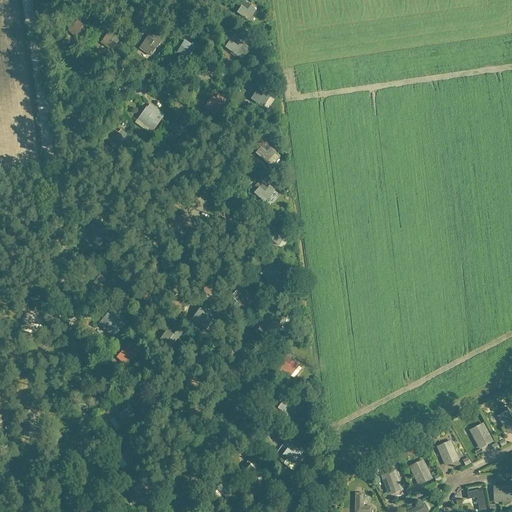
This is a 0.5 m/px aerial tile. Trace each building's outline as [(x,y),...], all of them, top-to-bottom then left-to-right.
[(248,21),(256,10),(241,0),(234,11),(248,21)] [(80,18),(77,20),(68,31),(78,40),(90,26),(80,18)] [(101,43),(112,51),(122,37),(111,29),(101,43)] [(140,48),(150,56),(161,42),(150,34),(140,48)] [(244,45),(230,35),(225,42),(228,45),(225,48),(236,56),(244,45)] [(189,60),(196,49),(199,52),(202,48),(193,42),(191,45),(185,41),(177,53),(189,60)] [(77,55),(66,68),(76,77),(88,63),(77,55)] [(258,83),(255,87),(248,98),(262,108),(270,97),(262,91),(264,87),(258,83)] [(214,94),(204,108),(216,116),(225,101),(214,94)] [(138,119),(149,127),(154,130),(164,116),(149,105),(138,119)] [(77,116),(81,118),(73,129),(84,137),(97,118),(92,115),(90,118),(80,112),(77,116)] [(180,115),(169,129),(180,138),(191,124),(180,115)] [(107,142),(117,150),(128,136),(118,128),(107,142)] [(264,144),(256,154),(266,163),(274,154),(275,153),(275,152),(264,144)] [(257,191),(254,194),(264,203),(273,193),(260,181),(254,188),(257,191)] [(111,235),(102,225),(88,237),(97,247),(111,235)] [(272,225),(269,230),(272,232),(267,238),(278,246),(286,236),(272,225)] [(271,284),(280,274),(267,263),(253,278),(258,282),(259,282),(263,278),(271,284)] [(100,282),(97,286),(108,294),(116,283),(102,272),(97,280),(100,282)] [(251,296),(250,296),(253,292),(248,288),(245,292),(237,285),(228,296),(242,307),(251,296)] [(215,321),(218,317),(204,306),(192,320),(205,330),(213,320),(215,321)] [(99,325),(109,333),(114,338),(123,327),(118,323),(120,320),(110,311),(99,325)] [(267,341),(275,330),(279,325),(278,324),(279,323),(273,319),(268,326),(260,320),(252,331),(267,341)] [(170,328),(159,342),(169,350),(180,336),(170,328)] [(132,351),(127,346),(117,357),(127,366),(139,353),(134,349),(132,351)] [(298,366),(284,355),(283,355),(282,356),(283,357),(272,371),(278,376),(282,371),(290,377),(298,366)] [(285,423),(289,417),(297,406),(282,396),(277,403),(281,406),(278,410),(275,410),(272,414),(285,423)] [(136,419),(133,415),(134,414),(129,408),(128,409),(125,405),(122,408),(124,411),(114,418),(121,429),(136,419)] [(36,427),(33,410),(20,413),(23,430),(36,427)] [(511,414),(500,420),(508,434),(511,431),(511,414)] [(485,428),(472,435),(479,448),(492,442),(485,428)] [(142,455),(135,446),(137,444),(132,439),(126,444),(130,448),(120,456),(129,466),(142,455)] [(286,441),(276,455),(281,459),(279,461),(283,464),(287,459),(294,464),(302,453),(286,441)] [(452,446),(439,451),(445,466),(458,460),(452,446)] [(255,454),(243,468),(257,479),(266,469),(256,461),(259,457),(255,454)] [(424,465),(411,471),(418,485),(431,478),(424,465)] [(217,490),(226,498),(235,488),(222,476),(216,482),(209,488),(214,493),(217,490)] [(397,476),(383,481),(388,495),(402,490),(397,476)] [(150,496),(147,491),(144,492),(140,486),(128,493),(134,504),(150,496)] [(495,488),(495,502),(510,502),(510,487),(495,488)] [(65,495),(67,508),(80,506),(77,488),(72,489),(72,494),(65,495)] [(487,510),(483,490),(468,493),(469,500),(477,499),(479,511),(487,510)] [(356,494),(355,511),(371,511),(371,508),(363,507),(364,495),(356,494)]
